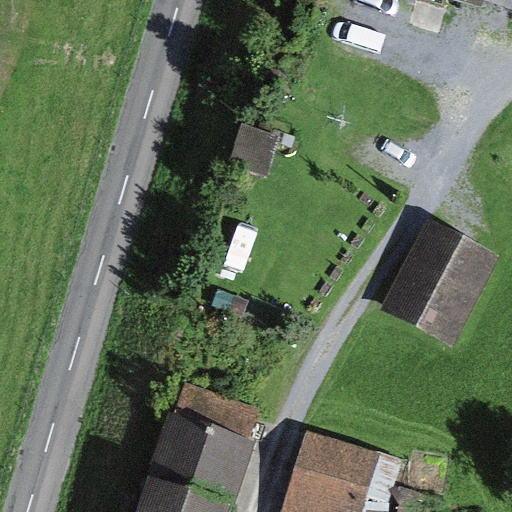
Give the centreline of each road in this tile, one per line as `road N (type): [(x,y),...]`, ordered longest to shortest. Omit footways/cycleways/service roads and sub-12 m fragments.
road 1 (tertiary): [(181,0),(29,511)]
road 2 (unclassified): [(260,511),(315,369),(458,144),(511,86)]
